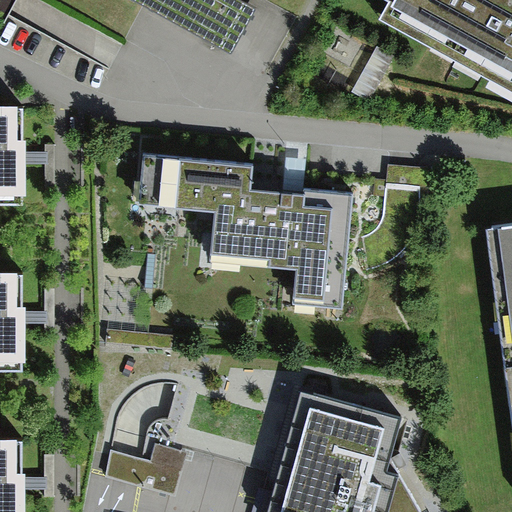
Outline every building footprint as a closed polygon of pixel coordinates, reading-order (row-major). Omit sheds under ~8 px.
[(111,0),(234,66),(258,24),(213,0),(111,0)] [(234,0),(267,16),(276,0),(234,0)] [(395,0),(381,26),(511,99),(511,9),(494,0),(395,0)] [(0,200),(22,200),(21,104),(0,104),(0,200)] [(248,154),(146,146),(143,187),(220,194),(216,243),(301,250),(298,288),(340,291),(349,184),(246,176),(248,154)] [(511,215),(490,219),(511,385),(511,215)] [(0,366),(23,367),(23,273),(0,272),(0,366)] [(383,511),(393,474),(384,470),(396,417),(303,392),(275,511),(383,511)] [(0,511),(23,511),(23,439),(0,438),(0,511)]
